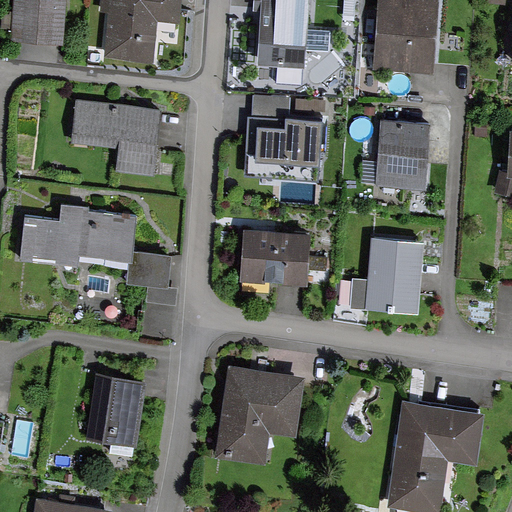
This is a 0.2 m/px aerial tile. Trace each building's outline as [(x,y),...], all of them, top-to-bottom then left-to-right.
[(61,0),(19,0),(18,33),(59,35),(61,0)] [(177,0),(113,0),(110,50),(150,53),(153,12),(176,13),(177,0)] [(304,0),(257,0),(257,5),(262,5),(260,56),(302,58),(304,0)] [(432,0),(382,0),(379,59),(429,62),(432,0)] [(293,106),(327,108),(327,93),(293,92),(293,106)] [(158,112),(76,102),(72,138),(120,144),(117,167),(151,171),(158,112)] [(322,116),(251,112),(248,171),(320,174),(322,116)] [(427,124),(383,122),(380,180),(424,182),(427,124)] [(364,153),(364,176),(376,176),(377,154),(364,153)] [(129,254),(133,215),(67,209),(65,224),(30,220),(26,259),(76,264),(78,249),(129,254)] [(308,232),(246,229),(243,273),(306,276),(308,232)] [(415,306),(420,241),(375,238),(370,303),(415,306)] [(301,377),(231,368),(220,453),(263,459),(267,427),(294,431),(301,377)] [(139,380),(99,375),(92,432),(132,438),(139,380)] [(480,413),(406,403),(393,500),(436,506),(442,456),(473,460),(480,413)] [(106,511),(107,509),(38,500),(36,511),(106,511)] [(400,501),(398,511),(402,511),(436,511),(437,508),(400,501)]
